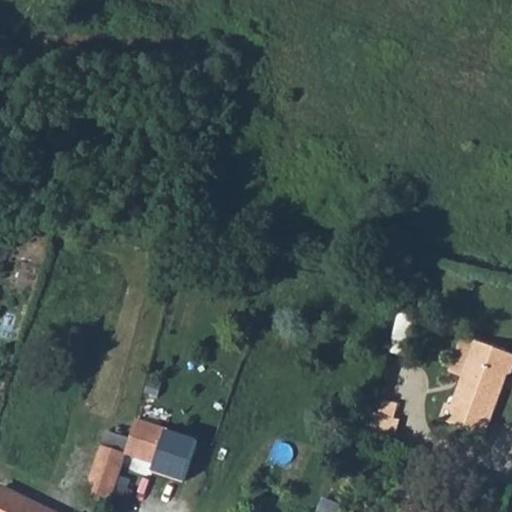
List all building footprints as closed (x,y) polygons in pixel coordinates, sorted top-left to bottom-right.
[(441,419),(486,437),(505,388),(501,387),(505,375),(509,377),(511,375),(511,353),(478,341),(453,404),(448,402),(441,419)] [(377,403),(375,411),(387,415),(389,406),(377,403)] [(375,411),(370,433),(385,439),(391,416),(387,415),(375,411)] [(131,440),(127,454),(158,463),(155,471),(188,480),(200,438),(136,420),(131,440)] [(107,431),(84,494),(107,502),(130,440),(107,431)] [(50,511),(2,488),(0,491),(0,511),(50,511)] [(431,511),(407,502),(402,511),(431,511)]
